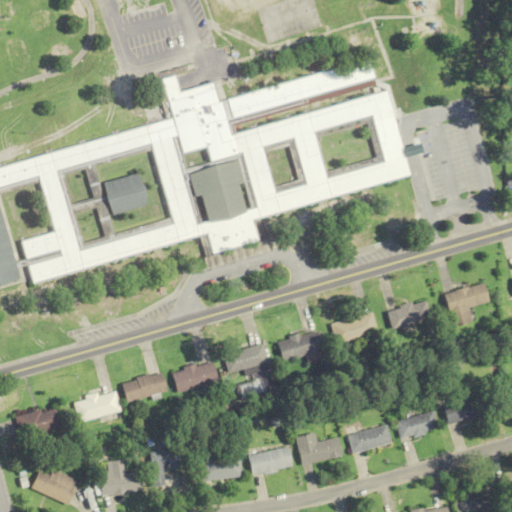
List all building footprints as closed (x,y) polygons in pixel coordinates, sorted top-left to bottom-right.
[(221,101),(370,59),(376,77),(227,120),(221,101)] [(163,80),(175,76),(180,92),(213,83),(219,102),(221,101),(236,154),(211,161),(207,147),(183,154),(163,80)] [(231,136),(387,91),(396,119),(411,174),(261,217),(258,208),(242,153),(236,154),(231,136)] [(50,154),(173,118),(178,136),(171,137),(194,218),(173,224),(151,144),(55,171),(50,154)] [(33,158),(50,154),(78,250),(194,218),(196,226),(199,235),(66,273),(61,256),(59,249),(54,232),(33,158)] [(0,186),(0,166),(33,158),(39,176),(0,186)] [(189,174),(238,161),(244,182),(238,184),(246,211),(209,221),(202,195),(195,196),(189,174)] [(0,186),(39,176),(40,182),(0,194),(0,186)] [(0,207),(0,285),(16,282),(0,207)] [(196,226),(209,221),(246,211),(258,208),(261,217),(253,220),(259,241),(213,255),(207,233),(199,235),(196,226)] [(22,242),(54,232),(59,249),(26,259),(22,242)] [(28,266),(61,256),(66,273),(33,283),(28,266)] [(444,293),(452,328),(471,323),(468,307),(488,303),(484,284),(444,293)] [(391,330),(431,320),(426,300),(386,310),(391,330)] [(330,325),(336,345),(377,333),(371,312),(330,325)] [(276,341),(282,363),(315,354),(315,353),(322,351),(317,330),(276,341)] [(268,369),(263,345),(222,353),(226,374),(241,371),(242,374),(268,369)] [(170,372),(175,393),(218,382),(212,360),(170,372)] [(120,381),(124,401),(165,393),(161,373),(120,381)] [(78,421),(118,411),(113,391),(73,401),(78,421)] [(486,416),(482,398),(468,401),(466,392),(443,398),(449,425),(486,416)] [(60,428),(56,408),(15,416),(19,436),(60,428)] [(396,421),(401,439),(440,429),(435,411),(396,421)] [(392,444),(387,425),(347,435),(352,454),(392,444)] [(342,457),(339,438),(317,442),(315,433),(296,437),(301,465),(342,457)] [(292,467),(288,446),(247,455),(251,476),(292,467)] [(182,469),(182,451),(149,451),(149,487),(163,487),(163,469),(182,469)] [(239,456),(198,459),(199,480),(241,478),(239,456)] [(100,496),(141,492),(139,472),(124,474),(123,460),(107,462),(108,475),(98,476),(100,496)] [(31,489),(67,505),(75,487),(39,471),(31,489)] [(489,511),(486,495),(454,503),(456,511),(489,511)]
